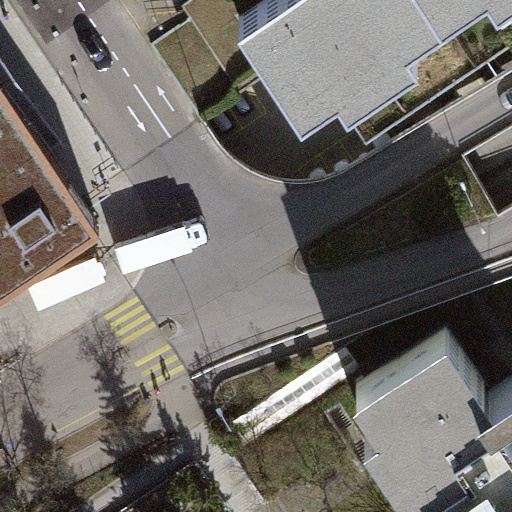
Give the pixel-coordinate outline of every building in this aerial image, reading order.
[(445,0),(253,0),(237,12),(304,110),(452,9),(445,0)] [(445,0),(452,9),(464,0),(445,0)] [(0,287),(98,222),(0,72),(0,287)] [(358,382),(444,511),(458,511),(511,476),(511,417),(503,403),(511,397),(511,373),(491,387),(448,322),(358,382)] [(511,511),(511,476),(458,511),(511,511)]
